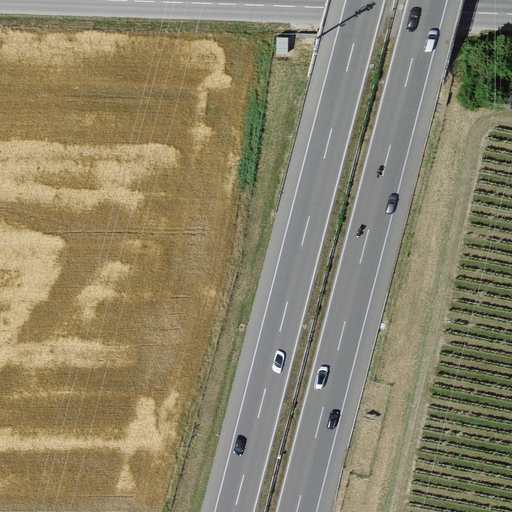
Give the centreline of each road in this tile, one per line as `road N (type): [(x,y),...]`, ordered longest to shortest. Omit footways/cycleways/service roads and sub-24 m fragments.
road 1 (motorway): [(365,0),(234,511)]
road 2 (motorway): [(297,511),(427,0)]
road 3 (secondary): [(82,0),(511,14)]
